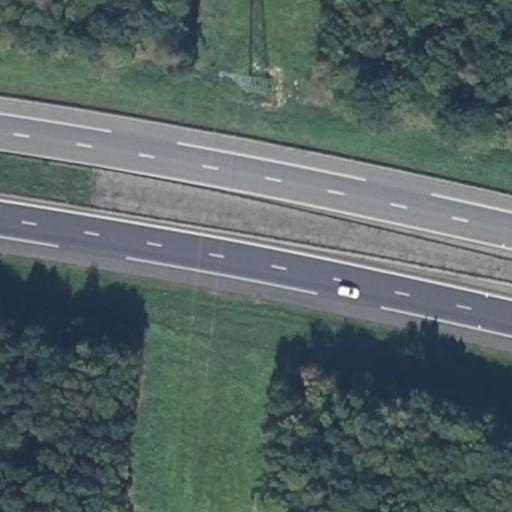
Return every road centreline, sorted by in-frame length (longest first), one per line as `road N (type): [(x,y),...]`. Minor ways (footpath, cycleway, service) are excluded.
road 1 (trunk): [(0,216),(511,319)]
road 2 (trunk): [(511,230),(0,130)]
